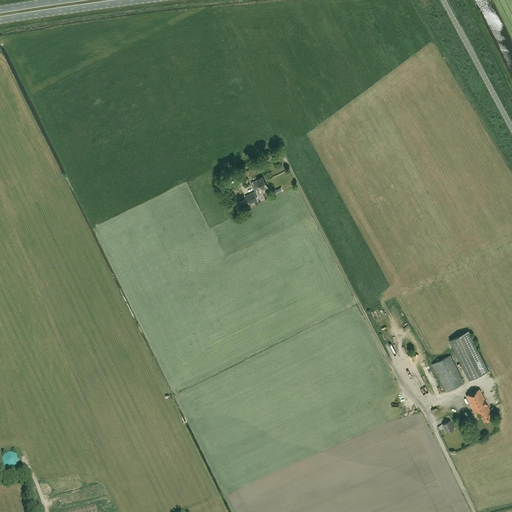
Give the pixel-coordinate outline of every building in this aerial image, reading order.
[(253,188),(265,182),(263,177),(253,182),(254,184),(252,185),(253,188)] [(268,187),(265,182),(253,188),(255,191),(257,190),(258,192),(268,187)] [(254,202),(258,200),(254,192),(250,194),(254,202)] [(254,202),(250,194),(245,196),(249,204),(254,202)] [(240,209),(246,205),(241,197),(235,201),(240,209)] [(450,340),(470,381),(489,371),(469,331),(450,340)] [(446,392),(464,383),(450,355),(432,364),(446,392)] [(485,423),(494,418),(490,411),(479,389),(466,396),(477,418),(481,416),(485,423)] [(377,417),(360,422),(362,427),(379,422),(377,417)] [(447,433),(454,429),(450,420),(443,424),(447,433)] [(3,457),(2,460),(2,462),(3,464),(4,466),(6,468),(9,469),(11,469),(14,468),(16,467),(17,465),(18,462),(18,460),(17,457),(16,455),(14,454),(11,453),(9,453),(7,454),(4,455),(3,457)]
